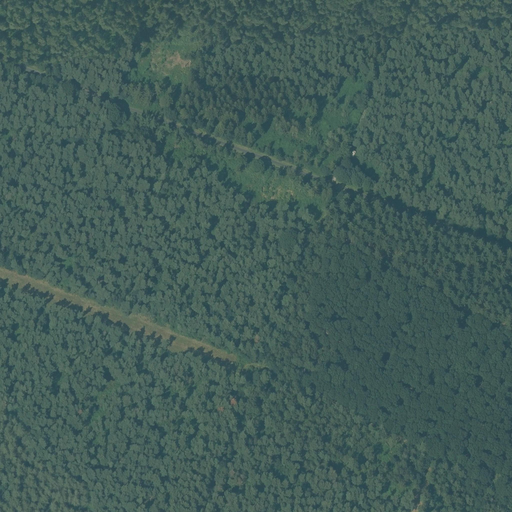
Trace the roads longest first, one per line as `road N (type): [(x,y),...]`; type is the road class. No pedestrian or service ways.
road 1 (track): [(332,184),(0,59)]
road 2 (track): [(204,511),(318,225),(350,191)]
road 3 (track): [(511,500),(260,368)]
road 4 (track): [(406,0),(332,184)]
road 5 (track): [(511,251),(350,191)]
